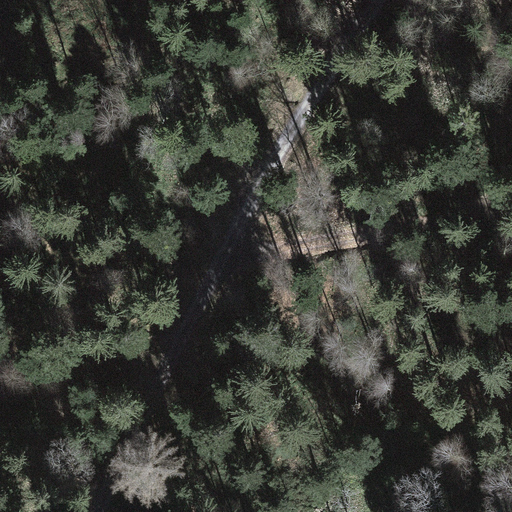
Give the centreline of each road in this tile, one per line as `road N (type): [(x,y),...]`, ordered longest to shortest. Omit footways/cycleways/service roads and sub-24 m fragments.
road 1 (track): [(378,0),(238,219),(103,511)]
road 2 (track): [(226,244),(282,254),(511,199)]
